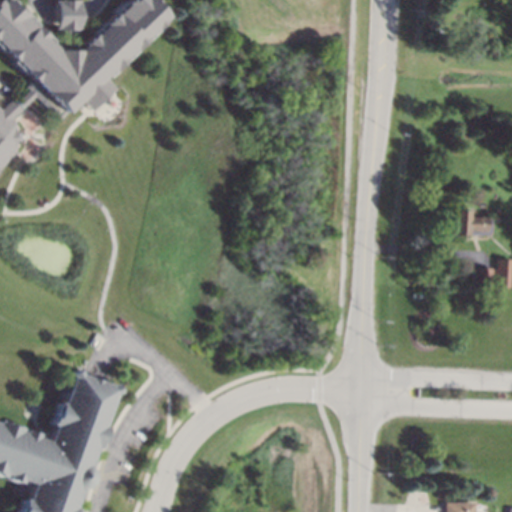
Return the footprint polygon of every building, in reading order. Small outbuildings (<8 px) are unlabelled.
[(147,0),(151,3),(149,5),(159,16),(155,20),(147,27),(137,38),(127,48),(116,58),(105,69),(96,78),(107,89),(85,111),(73,99),(53,119),(29,95),(20,105),(6,119),(11,122),(12,151),(9,154),(0,164),(0,105),(6,98),(12,103),(24,89),(21,86),(27,79),(18,71),(19,70),(9,61),(0,53),(0,0),(2,0),(55,52),(56,30),(50,30),(50,22),(51,5),(51,0),(73,1),(73,4),(72,25),(72,30),(67,30),(66,55),(122,0),(147,0)] [(465,217),(486,216),(486,234),(446,235),(446,225),(441,226),(441,222),(446,221),(446,209),(465,209),(465,217)] [(507,258),(493,258),(492,287),(507,287),(507,258)] [(472,267),(488,268),(488,271),(487,286),(469,286),(470,267),(472,267)] [(72,495),(68,508),(71,509),(69,511),(13,511),(18,499),(22,500),(27,484),(16,480),(15,483),(2,479),(4,475),(0,474),(0,422),(17,428),(15,431),(19,433),(21,429),(33,434),(32,437),(44,441),(50,426),(45,425),(53,402),(56,403),(65,378),(64,374),(72,369),(74,374),(80,376),(93,381),(96,382),(104,385),(108,383),(112,391),(108,394),(97,425),(100,426),(92,449),(89,448),(84,460),(91,462),(78,498),(72,495)] [(470,511),(441,511),(441,503),(441,501),(470,502),(470,511)]
